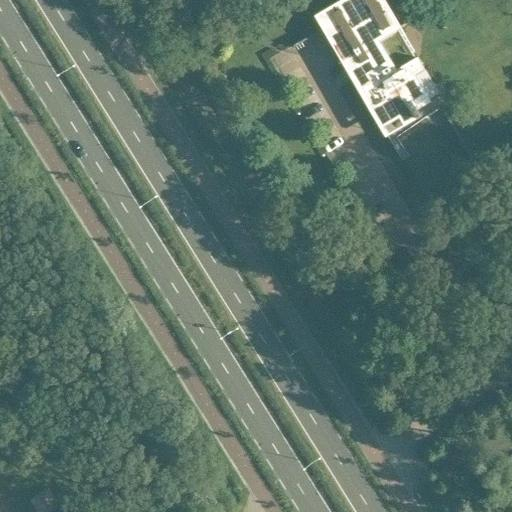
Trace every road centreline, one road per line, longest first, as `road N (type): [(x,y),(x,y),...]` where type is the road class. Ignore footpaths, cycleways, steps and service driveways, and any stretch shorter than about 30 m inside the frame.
road 1 (primary): [(370,511),(49,0)]
road 2 (unclassified): [(410,511),(91,0)]
road 3 (primary): [(0,11),(315,511)]
road 4 (unclassified): [(0,71),(273,511)]
road 5 (unknown): [(384,470),(420,446),(428,277),(402,202),(311,48)]
